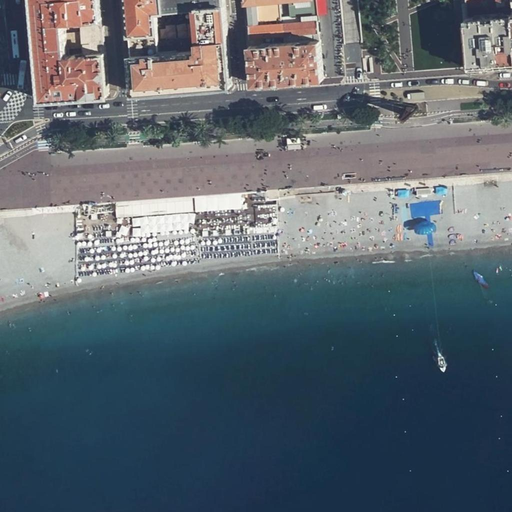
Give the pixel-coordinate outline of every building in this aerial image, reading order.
[(75,97),(108,94),(109,93),(101,0),(33,0),(35,23),(42,99),(75,97)] [(168,10),(166,0),(128,0),(131,35),(160,32),(158,11),(168,10)] [(166,0),(168,10),(198,8),(198,5),(225,4),(224,0),(166,0)] [(286,35),(320,33),(319,26),(318,6),(317,0),(247,0),(249,25),(285,23),(286,35)] [(465,0),(466,13),(488,11),(482,2),(482,0),(465,0)] [(511,0),(494,0),(496,14),(466,17),(469,61),(469,67),(493,65),(511,64),(511,0)] [(228,39),(225,4),(198,5),(198,8),(201,41),(228,39)] [(198,8),(168,10),(158,11),(160,32),(160,41),(161,52),(132,54),(135,92),(181,89),(206,87),(232,85),(228,39),(201,41),(198,8)] [(250,38),(286,35),(285,23),(249,25),(250,38)] [(160,32),(131,35),(131,43),(160,41),(160,32)] [(323,78),(320,33),(286,35),(250,38),(252,52),(254,83),(288,81),(323,78)] [(131,43),(132,54),(161,52),(160,41),(131,43)] [(300,139),(288,140),(288,151),(301,150),(300,139)] [(477,182),(488,182),(488,176),(438,177),(438,184),(459,184),(459,183),(477,182)] [(115,210),(118,250),(192,244),(188,204),(115,210)]
